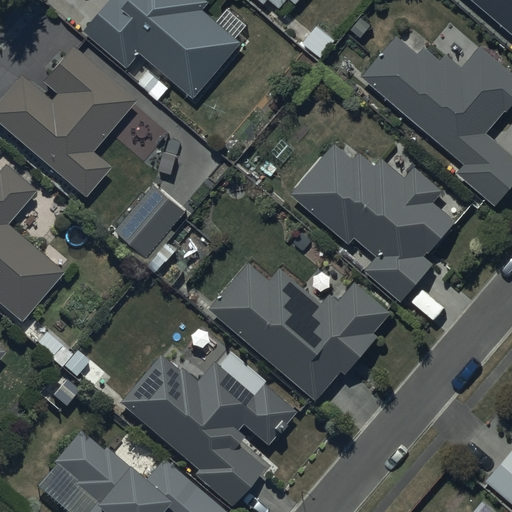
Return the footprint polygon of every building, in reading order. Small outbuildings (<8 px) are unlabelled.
[(111,0),(85,28),(127,65),(140,51),(193,97),(242,38),(206,8),(210,2),(207,0),(111,0)] [(511,0),(477,0),(511,30),(511,0)] [(397,33),(363,74),(465,162),(457,170),(496,203),(511,184),(511,150),(488,130),(506,109),(507,110),(511,104),(511,70),(480,44),(463,65),(447,52),(442,58),(426,45),(420,52),(397,33)] [(20,74),(0,97),(0,124),(83,197),(110,167),(91,151),(135,101),(71,46),(42,80),(55,91),(49,99),(20,74)] [(337,139),(293,192),(349,242),(355,235),(377,255),(366,267),(402,299),(434,261),(425,254),(428,250),(430,252),(457,219),(432,198),(442,187),(414,164),(406,174),(384,155),(378,162),(361,148),(356,155),(337,139)] [(0,302),(19,319),(61,269),(7,222),(35,188),(5,163),(0,168),(0,302)] [(186,208),(155,182),(117,230),(147,255),(186,208)] [(250,258),(210,304),(317,400),(343,368),(348,372),(379,335),(375,331),(392,311),(355,280),(340,297),(332,291),(324,301),(280,264),(270,275),(250,258)] [(159,353),(118,401),(196,467),(192,471),(232,505),(264,468),(235,443),(242,434),(236,429),(241,423),(266,444),(294,411),(262,383),(264,380),(228,349),(216,363),(212,360),(196,378),(181,365),(178,369),(159,353)] [(55,465),(38,485),(68,511),(225,511),(135,433),(115,455),(105,445),(101,449),(78,429),(50,461),(55,465)] [(511,448),(485,480),(511,502),(511,448)]
